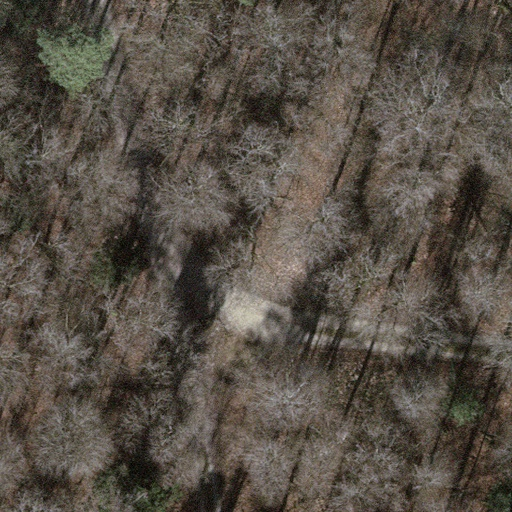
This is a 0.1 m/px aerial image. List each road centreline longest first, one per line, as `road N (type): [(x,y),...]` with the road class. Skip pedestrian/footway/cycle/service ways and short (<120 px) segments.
road 1 (track): [(226,511),(182,314),(93,0)]
road 2 (track): [(511,355),(182,314)]
